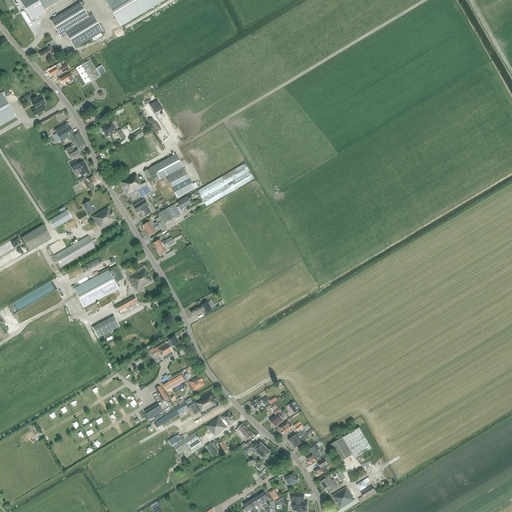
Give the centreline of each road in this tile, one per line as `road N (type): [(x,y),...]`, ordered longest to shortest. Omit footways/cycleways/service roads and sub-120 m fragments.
road 1 (unclassified): [(296,459),(201,360),(79,123),(0,25)]
road 2 (track): [(0,343),(71,299),(92,321),(172,294)]
